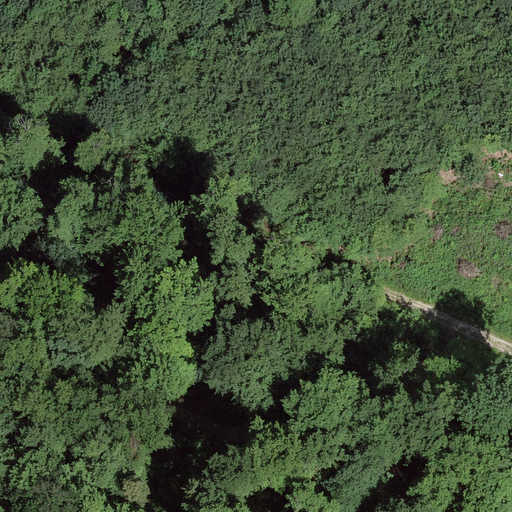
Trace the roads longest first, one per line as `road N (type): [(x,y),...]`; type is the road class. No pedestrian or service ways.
road 1 (track): [(0,126),(511,340)]
road 2 (track): [(438,511),(0,340)]
